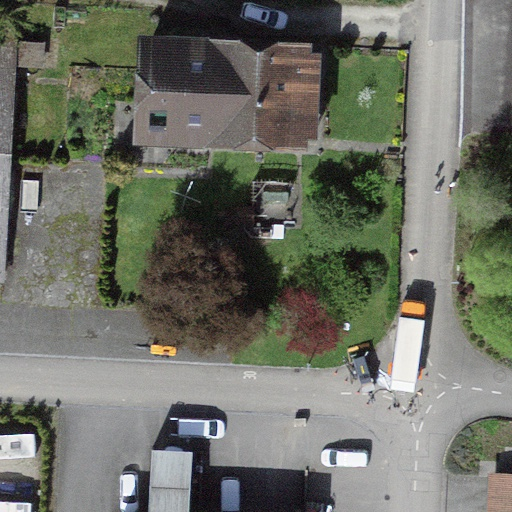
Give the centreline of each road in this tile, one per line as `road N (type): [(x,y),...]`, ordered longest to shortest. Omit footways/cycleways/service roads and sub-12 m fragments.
road 1 (residential): [(0,378),(414,393)]
road 2 (residential): [(414,393),(433,0)]
